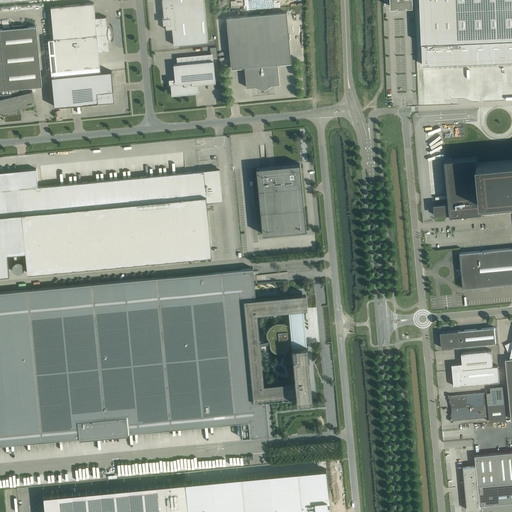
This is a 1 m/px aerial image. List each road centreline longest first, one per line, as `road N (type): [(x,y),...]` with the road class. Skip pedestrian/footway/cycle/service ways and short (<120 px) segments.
road 1 (unclassified): [(319,113),(356,511)]
road 2 (unknown): [(0,164),(27,161),(39,183),(184,165),(184,145),(220,142)]
road 3 (tertiary): [(350,110),(378,322)]
road 4 (unclassified): [(423,318),(403,112)]
road 5 (unclassified): [(441,511),(423,318)]
road 6 (tertiary): [(385,321),(365,131)]
road 7 (tertiary): [(403,511),(385,321)]
road 8 (tertiary): [(378,322),(395,511)]
road 9 (unclassified): [(319,113),(151,128)]
road 10 (unknown): [(27,161),(184,145)]
road 11 (unclassified): [(151,128),(0,143)]
road 12 (unknown): [(120,90),(109,4),(53,6)]
road 13 (unclassified): [(139,0),(151,128)]
